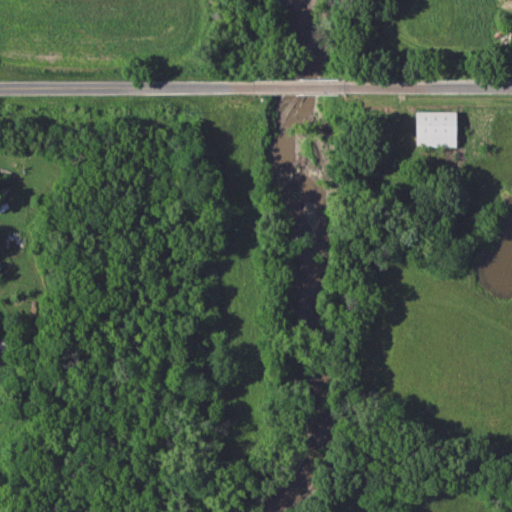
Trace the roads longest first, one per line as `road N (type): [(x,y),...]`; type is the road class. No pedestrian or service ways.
road 1 (tertiary): [(254,87),(0,87)]
road 2 (tertiary): [(511,85),(349,86)]
